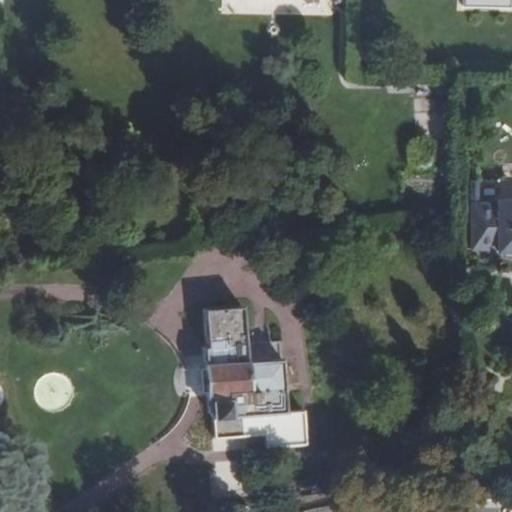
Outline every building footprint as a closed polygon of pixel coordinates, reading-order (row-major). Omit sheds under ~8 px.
[(511,5),(511,0),(457,0),(458,9),(511,5)] [(499,204),(475,204),(475,235),(475,250),(498,250),(499,253),(511,252),(511,199),(501,200),(499,204)] [(264,449),(293,446),(307,445),(304,412),(286,413),(281,362),(244,365),(238,311),(200,315),(214,440),(263,435),(264,449)] [(238,503),(265,500),(264,487),(294,484),(292,469),(235,475),(238,503)] [(294,484),(264,487),(265,500),(295,496),(294,484)]
